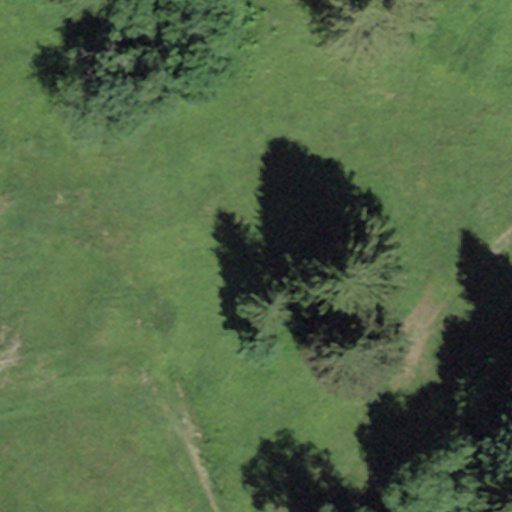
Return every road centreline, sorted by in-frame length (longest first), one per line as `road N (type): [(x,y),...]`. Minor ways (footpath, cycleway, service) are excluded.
road 1 (track): [(322,511),(334,457),(367,401),(420,325),(511,235)]
road 2 (track): [(0,355),(65,352),(110,362),(152,385),(211,511)]
